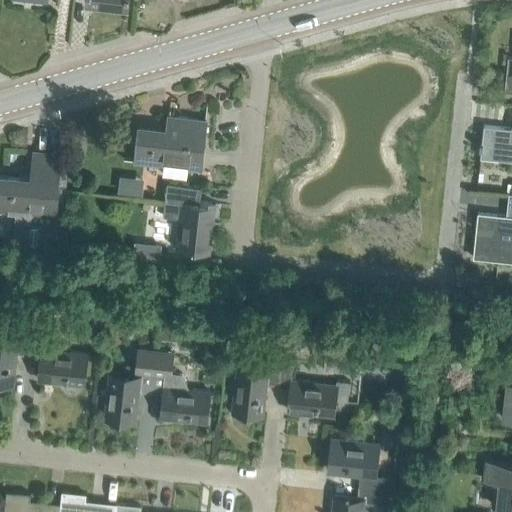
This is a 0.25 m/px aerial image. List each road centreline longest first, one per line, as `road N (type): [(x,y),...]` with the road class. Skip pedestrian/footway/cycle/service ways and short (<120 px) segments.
road 1 (residential): [(441,282),(250,257),(244,243),(269,26)]
road 2 (residential): [(263,511),(264,487),(250,480),(0,453)]
road 3 (tertiary): [(269,26),(0,103)]
road 4 (residential): [(463,83),(441,282)]
